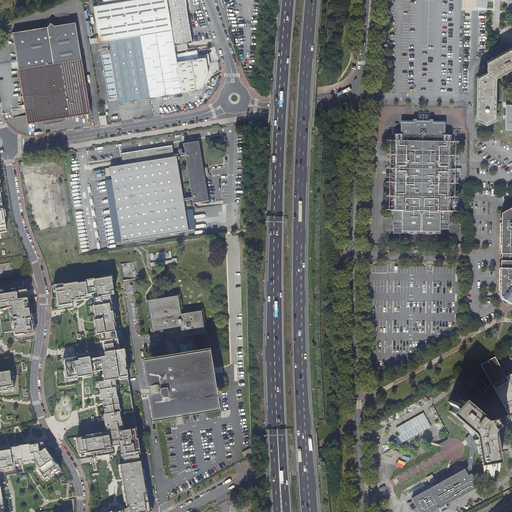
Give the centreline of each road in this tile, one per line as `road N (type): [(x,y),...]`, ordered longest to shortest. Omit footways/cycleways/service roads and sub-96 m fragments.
road 1 (motorway): [(311,511),(299,400),(299,195),(311,0)]
road 2 (motorway): [(289,0),(276,194),(279,428)]
road 3 (unclassified): [(361,96),(355,255),(362,511)]
road 4 (residential): [(41,280),(35,399),(76,480),(79,511)]
road 5 (tertiary): [(203,113),(0,142)]
road 6 (residential): [(41,280),(0,146)]
road 7 (track): [(232,361),(229,234)]
